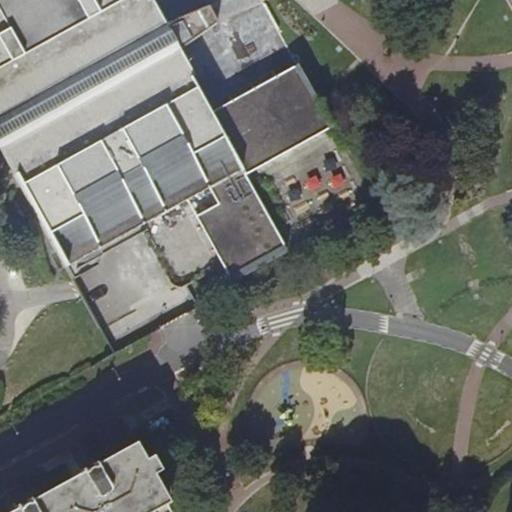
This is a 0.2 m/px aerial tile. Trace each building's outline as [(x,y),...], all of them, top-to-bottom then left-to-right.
[(0,0),(0,145),(1,148),(68,267),(145,225),(176,281),(179,282),(184,282),(220,263),(231,283),(234,282),(286,253),(242,172),(222,136),(212,117),(191,79),(195,76),(180,50),(167,25),(153,1),(149,3),(146,0),(0,0)] [(167,25),(180,50),(220,24),(215,15),(211,8),(167,25)] [(222,136),(242,172),(330,124),(299,68),(212,117),(222,136)] [(150,511),(168,502),(153,475),(159,472),(151,457),(145,461),(135,444),(94,466),(80,474),(38,497),(28,501),(14,510),(10,511),(150,511)] [(80,474),(94,466),(84,449),(69,456),(80,474)] [(14,510),(28,501),(18,485),(4,492),(14,510)]
